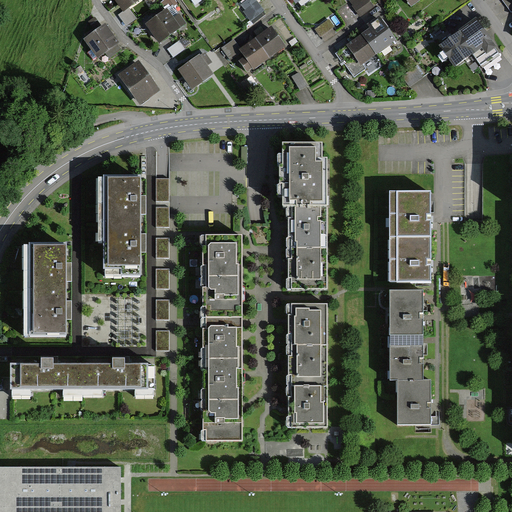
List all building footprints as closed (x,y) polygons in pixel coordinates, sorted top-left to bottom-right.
[(115,0),(123,10),(135,0),(115,0)] [(168,0),(163,3),(167,10),(177,3),(175,0),(168,0)] [(243,11),(250,21),(264,11),(255,0),(246,0),(241,4),(245,10),(243,11)] [(349,0),(361,18),(374,10),(367,0),(349,0)] [(511,0),(501,0),(511,13),(511,0)] [(164,9),(144,23),(158,42),(177,27),(164,9)] [(368,30),(363,33),(377,53),(396,39),(380,16),(368,24),(371,28),(368,30)] [(320,37),(334,26),(328,19),(314,29),(320,37)] [(478,19),(441,46),(455,66),(481,47),(485,53),(496,45),(478,19)] [(117,42),(104,23),(83,38),(97,57),(117,42)] [(262,33),(255,38),(270,58),(286,46),(271,26),(262,33)] [(377,53),(363,33),(347,45),(361,64),(377,53)] [(249,42),(239,50),(253,70),(270,58),(255,38),(249,42)] [(198,54),(177,70),(192,89),(212,73),(198,54)] [(158,90),(137,61),(118,75),(139,104),(158,90)] [(289,207),(327,207),(327,159),(322,159),(322,145),(282,145),(282,207),(289,207)] [(139,227),(138,178),(99,179),(100,228),(139,227)] [(169,202),(169,179),(156,179),(156,202),(169,202)] [(429,190),(395,190),(395,236),(430,235),(429,190)] [(327,207),(289,207),(289,249),(327,249),(327,207)] [(169,228),(169,208),(156,208),(156,228),(169,228)] [(139,277),(139,227),(100,228),(101,277),(139,277)] [(431,282),(430,235),(395,236),(396,282),(431,282)] [(241,277),(241,236),(201,237),(201,278),(241,277)] [(169,258),(169,238),(155,238),(155,258),(169,258)] [(21,247),(21,294),(64,293),(64,278),(64,247),(21,247)] [(327,249),(289,249),(289,289),(327,288),(327,249)] [(168,290),(168,270),(155,270),(155,290),(168,290)] [(241,318),(241,277),(201,278),(202,318),(241,318)] [(423,336),(423,292),(390,292),(391,336),(423,336)] [(64,313),(64,293),(21,294),(21,337),(64,337),(64,313)] [(169,320),(168,300),(155,300),(155,320),(169,320)] [(326,346),(326,305),(288,305),(288,346),(326,346)] [(242,359),(241,318),(202,318),(202,359),(242,359)] [(168,351),(168,330),(154,330),(154,351),(168,351)] [(423,381),(423,336),(391,336),(391,381),(398,381),(423,381)] [(326,387),(326,346),(288,346),(288,387),(326,387)] [(62,398),(83,398),(83,365),(51,365),(51,359),(34,359),(34,365),(4,365),(4,397),(29,397),(28,390),(62,390),(62,398)] [(242,400),(242,359),(202,359),(202,400),(242,400)] [(107,365),(83,365),(83,398),(103,398),(103,390),(135,390),(135,397),(154,397),(154,365),(123,365),(123,360),(107,360),(107,365)] [(431,425),(431,381),(423,381),(398,381),(398,425),(431,425)] [(326,428),(326,387),(288,387),(288,428),(326,428)] [(242,441),(242,400),(202,400),(202,441),(242,441)] [(120,511),(121,467),(0,466),(0,511),(120,511)] [(457,478),(456,489),(478,492),(480,481),(457,478)]
